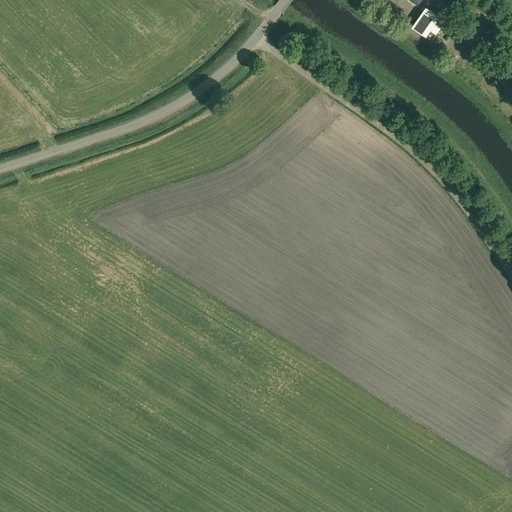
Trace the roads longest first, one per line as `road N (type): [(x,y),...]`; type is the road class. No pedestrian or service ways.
road 1 (unclassified): [(511,276),(431,167),(256,38)]
road 2 (track): [(275,13),(326,38),(424,111),(511,219)]
road 3 (unclassified): [(0,168),(166,111),(256,38)]
road 4 (track): [(348,0),(457,78),(511,133)]
